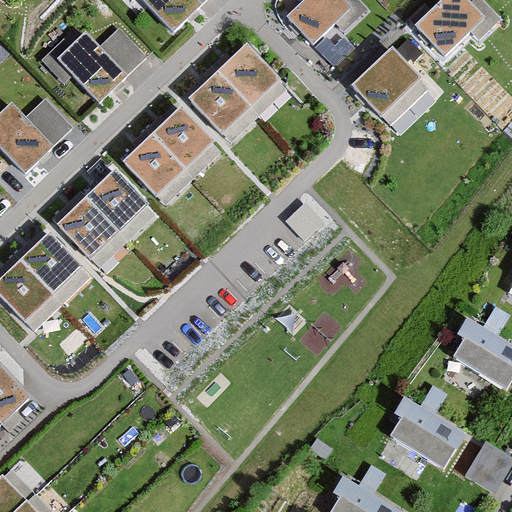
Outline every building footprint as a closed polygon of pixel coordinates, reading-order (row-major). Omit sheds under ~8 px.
[(203,10),(193,0),(139,0),(174,37),(203,10)] [(340,0),(310,0),(287,23),(312,49),(352,11),(340,0)] [(484,23),(462,0),(446,0),(415,30),(444,60),(484,23)] [(119,22),(98,45),(129,73),(150,50),(119,22)] [(128,81),(86,36),(57,63),(99,108),(128,81)] [(327,40),(316,51),(336,71),(356,51),(344,39),(335,48),(327,40)] [(247,50),(218,77),(251,112),(280,85),(247,50)] [(393,52),(352,91),(380,121),(421,82),(393,52)] [(218,77),(189,105),(222,140),(251,112),(218,77)] [(24,114),(52,143),(73,124),(45,94),(24,114)] [(11,108),(0,119),(0,152),(25,179),(53,152),(11,108)] [(181,111),(152,138),(186,173),(215,146),(181,111)] [(152,138),(123,166),(157,201),(186,173),(152,138)] [(115,176),(86,203),(120,238),(149,211),(115,176)] [(86,203),(58,231),(91,266),(120,238),(86,203)] [(306,205),(285,225),(304,244),(324,225),(306,205)] [(49,237),(21,264),(54,299),(83,272),(49,237)] [(21,264),(0,283),(0,300),(25,327),(54,299),(21,264)] [(492,303),(481,326),(498,333),(508,310),(492,303)] [(511,351),(466,324),(456,339),(463,343),(452,361),(505,393),(511,380),(511,351)] [(0,425),(3,428),(31,401),(0,369),(0,425)] [(431,383),(422,404),(435,410),(444,389),(431,383)] [(456,457),(465,442),(404,405),(395,420),(401,424),(390,442),(443,474),(454,456),(456,457)] [(511,464),(511,460),(484,443),(464,478),(493,495),(511,464)] [(369,460),(358,482),(375,490),(386,469),(369,460)] [(0,511),(21,511),(27,507),(2,481),(0,482),(0,511)] [(390,511),(342,483),(333,498),(339,502),(333,511),(390,511)]
